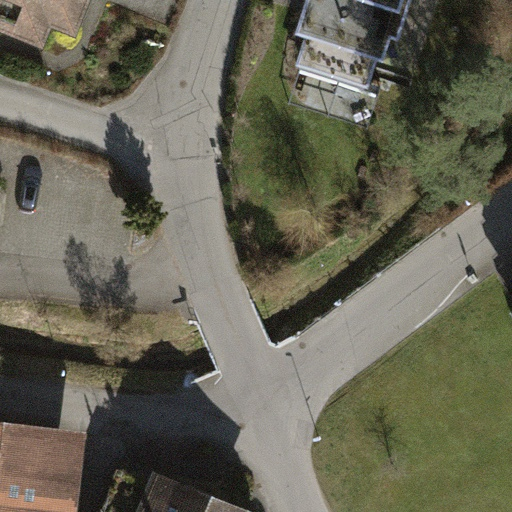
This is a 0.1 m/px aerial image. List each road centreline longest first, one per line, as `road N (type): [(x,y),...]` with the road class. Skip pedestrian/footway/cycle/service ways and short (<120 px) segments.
road 1 (residential): [(265,403),(207,266),(191,205),(194,96),(220,0)]
road 2 (residential): [(511,217),(265,403)]
road 3 (track): [(189,155),(0,105)]
